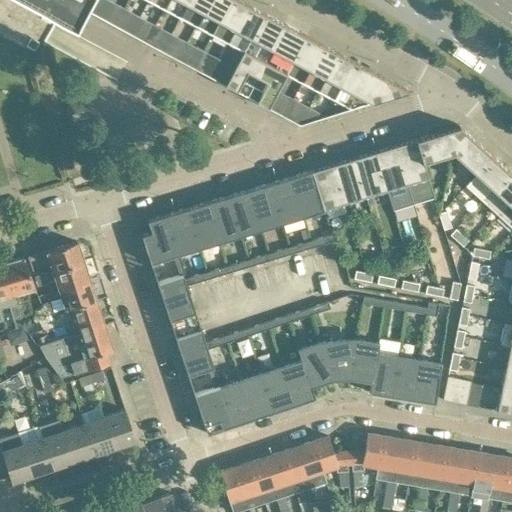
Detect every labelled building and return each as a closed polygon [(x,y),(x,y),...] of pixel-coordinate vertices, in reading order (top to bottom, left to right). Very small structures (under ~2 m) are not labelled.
[(88,0),(80,0),(77,5),(88,11),(92,2),(88,0)] [(147,0),(148,0),(164,9),(168,0),(147,0)] [(188,0),(168,0),(164,9),(179,17),(188,0)] [(208,0),(188,0),(179,17),(195,26),(208,0)] [(208,0),(195,26),(211,34),(229,0),(208,0)] [(248,4),(240,0),(229,0),(211,34),(227,43),(248,4)] [(227,43),(242,51),(243,51),(263,12),(248,4),(227,43)] [(124,19),(129,10),(118,5),(114,14),(124,19)] [(263,12),(243,51),(264,62),(285,24),(263,12)] [(114,14),(109,22),(119,28),(124,19),(114,14)] [(156,36),(160,27),(150,22),(145,30),(156,36)] [(285,24),(264,62),(285,73),(306,35),(285,24)] [(156,36),(145,30),(140,39),(151,45),(156,36)] [(285,74),(286,74),(301,82),(322,43),(306,35),(285,73),(285,74)] [(192,44),(182,39),(177,48),(187,53),(192,44)] [(338,52),(322,43),(301,82),(317,91),(338,52)] [(177,48),(172,57),(182,62),(187,53),(177,48)] [(257,76),(264,62),(243,51),(242,51),(234,67),(225,84),(236,91),(247,71),(257,76)] [(333,99),(354,60),(338,52),(317,91),(333,99)] [(213,56),(208,64),(219,70),(224,61),(213,56)] [(409,90),(406,88),(354,60),(333,99),(349,108),(350,108),(409,90)] [(285,73),(264,62),(257,76),(267,82),(256,101),(268,108),(277,90),(286,74),(285,74),(285,73)] [(208,64),(204,73),(214,79),(219,70),(208,64)] [(246,82),(240,93),(246,96),(252,85),(246,82)] [(258,88),(252,85),(246,96),(252,99),(258,88)] [(293,109),(298,101),(287,95),(283,104),(293,109)] [(293,109),(283,104),(278,113),(288,118),(293,109)] [(315,119),(319,112),(309,107),(299,124),(315,119)] [(459,125),(416,138),(423,162),(453,152),(459,125)] [(459,125),(453,152),(475,173),(465,185),(492,156),(459,125)] [(434,198),(416,138),(395,144),(407,183),(413,204),(434,198)] [(395,144),(374,151),(386,189),(407,183),(395,144)] [(354,157),(365,195),(386,189),(374,151),(354,157)] [(492,156),(465,185),(481,200),(508,170),(492,156)] [(365,195),(354,157),(333,163),(344,202),(365,195)] [(325,207),(344,202),(333,163),(312,170),(323,208),(325,207)] [(324,209),(323,208),(312,170),(290,176),(302,216),(324,209)] [(511,173),(508,170),(481,200),(497,214),(511,198),(511,173)] [(290,176),(269,182),(281,222),(302,216),(290,176)] [(260,229),(281,222),(269,182),(248,189),(260,229)] [(240,235),(260,229),(248,189),(228,195),(240,235)] [(219,241),(240,235),(228,195),(207,201),(219,241)] [(511,198),(497,214),(511,227),(511,198)] [(207,201),(186,207),(198,247),(219,241),(207,201)] [(186,207),(166,214),(178,253),(198,247),(186,207)] [(446,210),(438,213),(443,229),(451,227),(446,210)] [(178,253),(166,214),(147,220),(150,231),(141,235),(150,263),(172,255),(175,265),(179,263),(177,254),(178,253)] [(455,228),(450,234),(462,246),(467,241),(468,240),(455,228)] [(333,233),(309,240),(311,247),(335,239),(333,233)] [(75,241),(27,255),(31,266),(49,261),(51,268),(82,258),(76,241),(76,240),(75,241)] [(291,253),(311,247),(309,240),(289,246),(291,253)] [(289,246),(268,253),(270,259),(291,253),(289,246)] [(473,247),(472,255),(488,258),(490,250),(473,247)] [(249,265),(270,259),(268,253),(247,259),(249,265)] [(23,256),(4,262),(13,291),(32,285),(23,256)] [(39,273),(34,275),(41,293),(58,288),(57,287),(88,277),(82,258),(51,268),(55,279),(48,281),(49,282),(42,284),(39,273)] [(247,259),(226,265),(228,272),(249,265),(247,259)] [(478,263),(470,261),(467,278),(475,279),(478,263)] [(4,262),(0,263),(0,307),(8,305),(15,328),(23,324),(20,316),(16,303),(13,291),(4,262)] [(195,311),(186,284),(184,278),(179,263),(175,265),(179,274),(156,282),(169,320),(195,311)] [(226,265),(206,271),(208,278),(228,272),(226,265)] [(354,277),(371,281),(372,273),(356,269),(354,277)] [(206,271),(184,278),(186,284),(208,278),(206,271)] [(376,282),(393,286),(395,278),(378,274),(376,282)] [(88,277),(57,287),(58,288),(64,308),(66,307),(95,298),(88,277)] [(401,287),(417,291),(419,283),(402,279),(401,287)] [(449,298),(457,299),(460,282),(452,281),(449,298)] [(474,285),(466,284),(462,300),(470,302),(474,285)] [(425,292),(441,296),(443,288),(426,285),(425,292)] [(362,302),(383,306),(384,299),(363,296),(362,302)] [(80,330),(103,322),(95,298),(66,307),(70,319),(75,317),(80,330)] [(405,303),(384,299),(383,306),(404,310),(405,303)] [(31,313),(27,300),(16,303),(20,316),(31,313)] [(50,301),(41,305),(45,315),(54,312),(50,301)] [(328,301),(307,308),(309,314),(330,307),(328,301)] [(427,301),(426,307),(425,313),(436,315),(438,303),(427,301)] [(404,310),(425,313),(426,307),(405,303),(404,310)] [(469,308),(461,306),(458,323),(466,325),(469,308)] [(288,321),(309,314),(307,308),(286,315),(288,321)] [(268,328),(288,321),(286,315),(266,321),(268,328)] [(247,335),(268,328),(266,321),(245,328),(247,335)] [(53,366),(111,346),(103,322),(80,330),(61,336),(38,344),(53,366)] [(499,343),(509,345),(511,346),(511,324),(504,322),(499,343)] [(24,327),(6,333),(9,345),(27,338),(24,327)] [(201,328),(174,337),(188,377),(208,370),(210,379),(216,377),(207,348),(205,342),(201,328)] [(227,341),(247,335),(245,328),(225,335),(227,341)] [(464,331),(456,329),(453,346),(461,348),(464,331)] [(225,335),(205,342),(207,348),(227,341),(225,335)] [(355,337),(318,340),(331,379),(349,378),(355,337)] [(375,351),(377,351),(378,341),(355,337),(349,378),(370,381),(375,351)] [(296,347),(300,358),(301,357),(311,386),(331,379),(318,340),(296,347)] [(111,348),(111,346),(53,366),(60,377),(108,361),(109,361),(105,350),(111,348)] [(368,391),(390,395),(397,354),(377,351),(375,351),(370,381),(368,391)] [(460,354),(452,352),(448,369),(456,370),(460,354)] [(419,358),(397,354),(390,395),(412,398),(419,358)] [(301,357),(300,358),(280,364),(293,404),(314,397),(311,386),(301,357)] [(440,361),(419,358),(412,398),(434,402),(440,361)] [(293,404),(280,364),(260,371),(273,410),(293,404)] [(48,378),(44,366),(37,368),(41,380),(48,378)] [(511,368),(504,367),(500,388),(511,390),(511,368)] [(20,370),(0,380),(4,389),(24,378),(20,370)] [(101,370),(90,374),(92,381),(103,378),(101,370)] [(260,371),(239,378),(252,417),(273,410),(260,371)] [(92,381),(90,374),(79,377),(81,385),(84,384),(92,381)] [(442,399),(454,401),(459,378),(447,375),(442,399)] [(232,424),(219,385),(216,377),(210,379),(213,387),(193,393),(206,432),(232,424)] [(52,389),(48,378),(41,380),(44,391),(52,389)] [(232,424),(252,417),(239,378),(219,385),(232,424)] [(459,378),(454,401),(477,406),(478,400),(467,398),(471,380),(459,378)] [(92,381),(84,384),(87,394),(95,391),(92,381)] [(511,390),(500,388),(496,410),(511,413),(511,390)] [(100,405),(79,412),(83,423),(93,454),(114,447),(104,416),(100,405)] [(124,409),(104,416),(114,447),(135,440),(124,409)] [(59,419),(39,426),(53,467),(73,460),(63,429),(59,419)] [(63,429),(73,460),(93,454),(83,423),(63,429)] [(39,426),(19,432),(33,474),(53,467),(39,426)] [(0,449),(0,450),(0,478),(9,475),(11,481),(33,474),(19,432),(0,438),(0,449)] [(350,451),(348,451),(349,463),(351,463),(353,486),(362,485),(361,470),(362,469),(362,468),(362,463),(377,465),(383,435),(366,432),(363,450),(350,451)] [(346,451),(333,452),(327,435),(312,440),(322,471),(335,467),(335,471),(337,471),(337,487),(339,487),(347,486),(347,464),(349,463),(348,451),(346,451)] [(377,465),(375,478),(386,480),(391,480),(399,437),(383,435),(377,465)] [(399,437),(391,480),(396,481),(407,483),(415,440),(399,437)] [(310,487),(314,485),(325,482),(322,471),(312,440),(296,445),(310,487)] [(415,440),(407,483),(419,485),(423,486),(431,443),(415,440)] [(431,443),(423,486),(428,487),(439,489),(446,445),(431,443)] [(281,450),(294,492),(305,488),(310,487),(296,445),(281,450)] [(446,445),(439,489),(450,491),(455,492),(462,448),(446,445)] [(462,448),(455,492),(459,492),(470,494),(478,451),(462,448)] [(279,497),(284,495),(294,492),(281,450),(265,455),(279,497)] [(478,451),(470,494),(482,496),(486,497),(494,454),(478,451)] [(494,454),(486,497),(491,498),(501,500),(509,456),(494,454)] [(279,497),(265,455),(250,460),(264,502),(275,498),(279,497)] [(511,501),(511,456),(509,456),(501,500),(511,501)] [(264,502),(250,460),(234,466),(248,507),(264,502)] [(233,511),(248,507),(234,466),(219,471),(232,511),(233,511)] [(419,485),(416,499),(425,500),(428,487),(423,486),(419,485)] [(450,491),(448,503),(457,504),(459,492),(455,492),(450,491)] [(177,511),(171,492),(140,503),(143,511),(177,511)] [(284,495),(279,497),(275,498),(279,511),(286,511),(290,511),(284,495)] [(381,508),(391,509),(393,496),(384,495),(382,507),(381,508)] [(482,496),(480,507),(489,508),(491,498),(486,497),(482,496)] [(121,511),(143,511),(140,503),(138,497),(119,504),(121,511)] [(425,500),(416,499),(414,511),(423,511),(425,500)] [(335,511),(331,500),(320,504),(322,511),(335,511)] [(319,501),(310,504),(313,511),(322,511),(320,504),(319,501)] [(446,511),(455,511),(457,504),(448,503),(446,511)]
